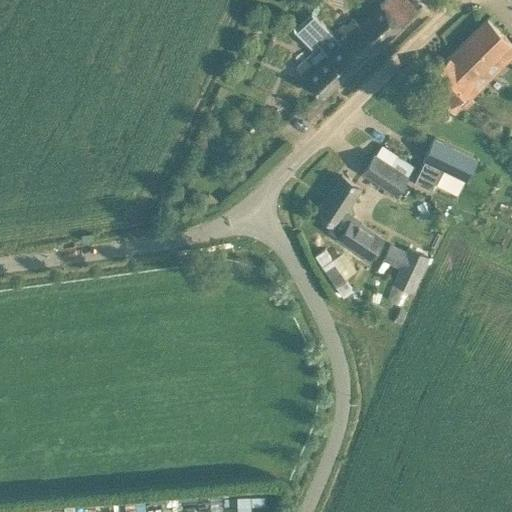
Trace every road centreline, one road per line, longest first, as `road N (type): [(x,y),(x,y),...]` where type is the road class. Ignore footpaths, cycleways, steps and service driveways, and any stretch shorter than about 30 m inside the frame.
road 1 (unclassified): [(305,511),(331,450),(341,379),(320,308),(252,207)]
road 2 (unclassified): [(252,207),(460,0)]
road 3 (unclassified): [(252,207),(188,237),(0,263)]
